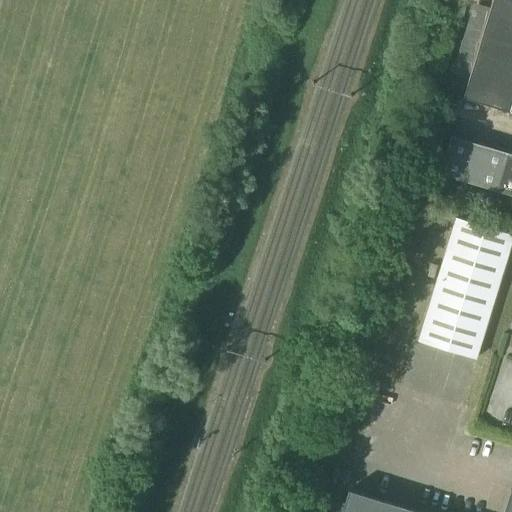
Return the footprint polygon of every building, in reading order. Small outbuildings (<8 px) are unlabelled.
[(511,0),(490,0),(462,97),(511,112),(511,0)] [(511,154),(451,136),(440,175),(511,195),(511,154)] [(418,342),(475,360),(511,240),(511,235),(456,219),(418,342)] [(336,468),(333,478),(352,484),(355,473),(336,468)] [(417,511),(349,491),(342,511),(417,511)]
